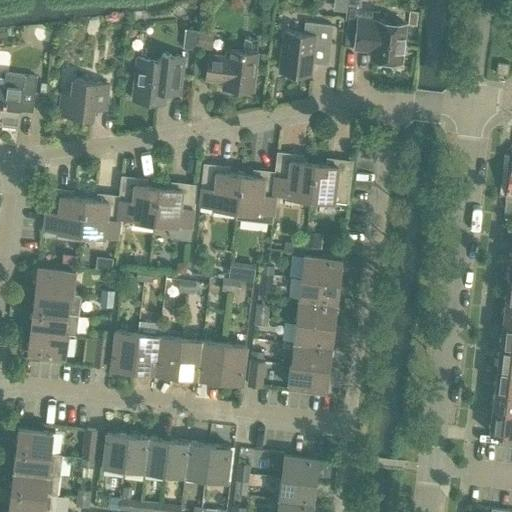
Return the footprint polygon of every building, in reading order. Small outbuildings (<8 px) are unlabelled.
[(401,62),(405,23),(357,18),(354,48),(372,50),(371,58),(401,62)] [(330,49),(332,25),(305,21),(303,33),(283,31),(279,71),(310,74),(314,47),(330,49)] [(196,49),(198,31),(185,29),(183,48),(196,49)] [(212,49),(214,31),(199,29),(197,47),(212,49)] [(252,90),(258,39),(244,37),(242,51),(227,50),(226,57),(208,55),(205,78),(223,81),(223,87),(252,90)] [(181,80),(184,56),(170,54),(169,61),(137,57),(132,99),(164,103),(167,78),(181,80)] [(507,75),(509,63),(497,61),(496,73),(507,75)] [(35,92),(36,76),(5,72),(3,84),(0,84),(0,124),(18,126),(23,91),(35,92)] [(105,109),(108,84),(73,80),(71,94),(62,93),(59,114),(92,117),(93,107),(105,109)] [(310,198),(314,162),(296,160),(297,154),(277,152),(275,172),(276,172),(274,193),(275,193),(286,194),(286,196),(310,198)] [(314,162),(310,198),(333,201),(334,200),(347,201),(351,161),(332,159),(331,165),(314,162)] [(236,210),(240,174),(223,172),(223,166),(204,163),(199,204),(212,206),(212,207),(236,210)] [(276,172),(275,172),(258,170),(257,176),(240,174),(236,210),(235,218),(272,223),(275,193),(274,193),(276,172)] [(141,184),(141,178),(122,176),(119,196),(121,196),(118,217),(120,217),(130,218),(130,219),(154,222),(158,186),(141,184)] [(191,225),(196,185),(176,182),(176,188),(158,186),(154,222),(178,225),(178,224),(191,225)] [(67,196),(67,190),(48,187),(44,228),(56,229),(56,231),(80,234),(84,198),(67,196)] [(121,196),(119,196),(102,194),(102,200),(84,198),(80,234),(104,236),(104,235),(117,237),(120,217),(118,217),(121,196)] [(321,248),(323,234),(305,231),(304,246),(321,248)] [(339,282),(342,260),(303,255),(301,277),(339,282)] [(260,273),(272,274),(273,266),(261,265),(260,273)] [(34,289),(73,293),(75,271),(37,267),(34,289)] [(144,281),(145,268),(137,267),(135,280),(144,281)] [(151,282),(153,269),(145,268),(144,281),(151,282)] [(271,287),(272,274),(260,273),(259,286),(271,287)] [(336,304),(339,282),(301,277),(298,299),(336,304)] [(186,292),(187,279),(179,278),(177,291),(186,292)] [(229,291),(231,278),(223,278),(221,291),(229,291)] [(237,292),(239,279),(231,278),(229,291),(237,292)] [(193,293),(195,280),(187,279),(186,292),(193,293)] [(72,295),(73,293),(34,289),(32,309),(78,315),(81,296),(72,295)] [(113,299),(114,291),(102,289),(101,297),(113,299)] [(112,307),(113,299),(101,297),(100,305),(112,307)] [(334,325),(336,304),(298,299),(295,320),(334,325)] [(511,325),(511,303),(504,302),(502,324),(511,325)] [(267,317),(268,309),(269,304),(257,303),(255,315),(267,317)] [(76,334),(78,315),(32,309),(29,330),(68,335),(68,333),(76,334)] [(266,325),(267,317),(255,315),(254,323),(266,325)] [(331,346),(334,325),(295,320),(293,342),(331,346)] [(159,334),(160,323),(151,322),(150,333),(137,332),(133,370),(154,373),(159,334)] [(511,347),(511,325),(502,324),(499,346),(511,347)] [(108,338),(109,330),(97,329),(96,337),(108,338)] [(133,370),(137,332),(115,329),(111,367),(133,370)] [(65,357),(68,335),(29,330),(27,352),(65,357)] [(176,375),(180,337),(159,334),(154,373),(176,375)] [(105,367),(108,338),(96,337),(93,365),(105,367)] [(197,378),(202,340),(180,337),(176,375),(197,378)] [(219,380),(223,342),(202,340),(197,378),(219,380)] [(223,342),(219,380),(241,383),(246,345),(223,342)] [(329,368),(331,346),(293,342),(290,363),(329,368)] [(511,369),(511,347),(499,346),(497,367),(511,369)] [(250,358),(263,360),(264,351),(251,350),(250,358)] [(264,360),(263,360),(250,358),(247,384),(261,385),(264,360)] [(289,372),(290,361),(270,359),(269,376),(281,377),(282,372),(289,372)] [(326,390),(329,368),(290,363),(288,386),(326,390)] [(511,369),(497,367),(494,389),(511,390),(511,369)] [(511,412),(511,390),(494,389),(492,410),(511,412)] [(511,435),(511,412),(492,410),(489,433),(511,435)] [(15,449),(50,453),(52,431),(18,427),(15,449)] [(94,458),(97,430),(85,429),(82,457),(94,458)] [(124,468),(128,434),(106,431),(102,466),(124,468)] [(144,471),(148,436),(128,434),(124,468),(144,471)] [(164,473),(168,439),(148,436),(144,471),(164,473)] [(184,476),(188,441),(168,439),(164,473),(184,476)] [(205,478),(209,443),(188,441),(184,476),(205,478)] [(226,481),(230,446),(209,443),(205,478),(226,481)] [(50,453),(15,449),(13,469),(60,475),(62,454),(50,453)] [(315,480),(318,458),(283,454),(281,476),(315,480)] [(93,466),(94,458),(82,457),(81,465),(93,466)] [(249,472),(250,465),(238,463),(237,471),(249,472)] [(57,495),(60,475),(13,469),(10,489),(57,495)] [(248,481),(249,472),(237,471),(236,480),(248,481)] [(313,502),(315,480),(281,476),(278,498),(313,502)] [(28,511),(55,511),(57,495),(10,489),(8,509),(28,511)] [(89,499),(90,491),(78,489),(77,497),(89,499)] [(88,507),(89,499),(77,497),(76,505),(88,507)] [(119,509),(120,498),(112,497),(110,509),(119,510),(119,509)] [(139,511),(140,500),(120,498),(119,509),(139,511)] [(311,511),(313,502),(278,498),(276,511),(311,511)] [(159,511),(161,503),(140,500),(139,511),(147,511),(159,511)] [(180,511),(181,505),(161,503),(159,511),(180,511)]
